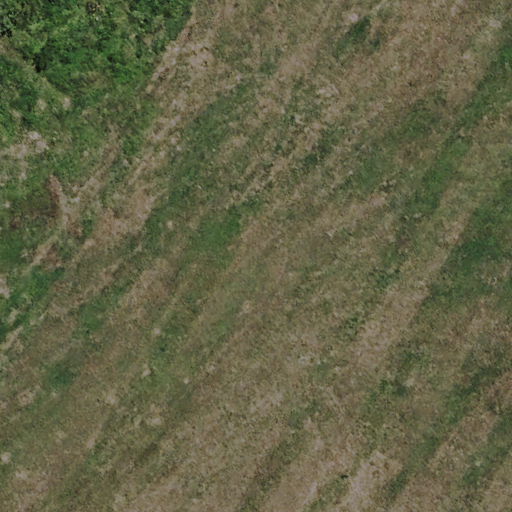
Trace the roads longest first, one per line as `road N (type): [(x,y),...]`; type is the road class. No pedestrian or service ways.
road 1 (unknown): [(511,7),(0,313)]
road 2 (unknown): [(389,80),(511,174)]
